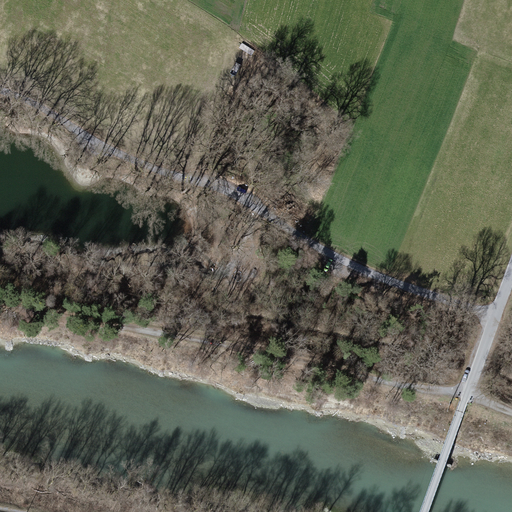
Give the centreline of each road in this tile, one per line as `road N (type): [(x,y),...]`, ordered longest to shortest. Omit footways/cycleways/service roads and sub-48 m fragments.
road 1 (track): [(496,313),(375,274),(0,84)]
road 2 (track): [(511,412),(0,304)]
road 3 (unclassified): [(424,511),(511,269)]
